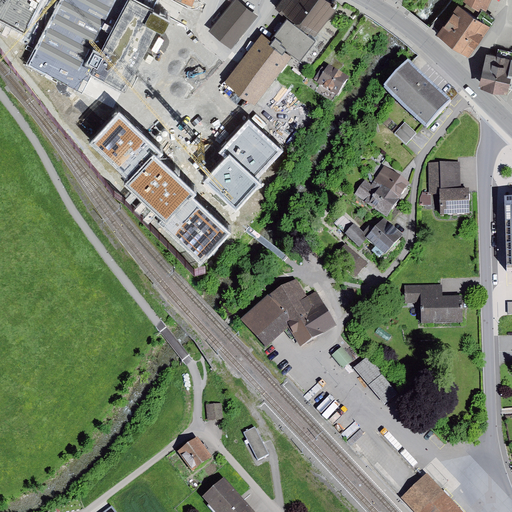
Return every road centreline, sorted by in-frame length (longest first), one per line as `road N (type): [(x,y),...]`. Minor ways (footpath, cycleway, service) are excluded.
road 1 (residential): [(503,117),(484,169),(492,496)]
road 2 (unclassified): [(318,356),(401,441),(492,496)]
road 3 (primary): [(364,0),(448,62),(503,117)]
